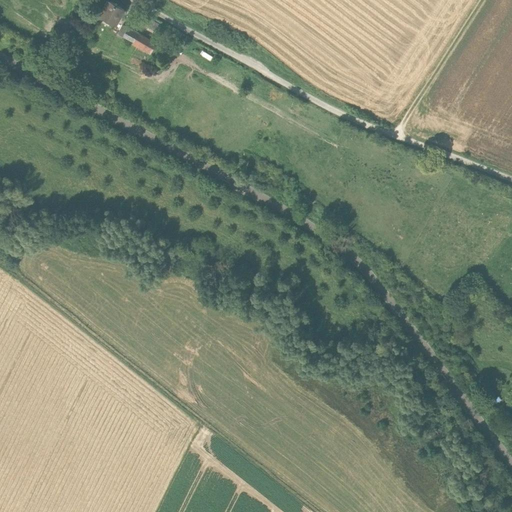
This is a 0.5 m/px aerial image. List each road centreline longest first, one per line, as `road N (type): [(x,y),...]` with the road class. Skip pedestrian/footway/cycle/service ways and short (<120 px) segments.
road 1 (unclassified): [(511,461),(376,281),(328,236),(0,57)]
road 2 (unclassified): [(511,177),(325,101),(148,0)]
road 3 (track): [(395,130),(478,0)]
